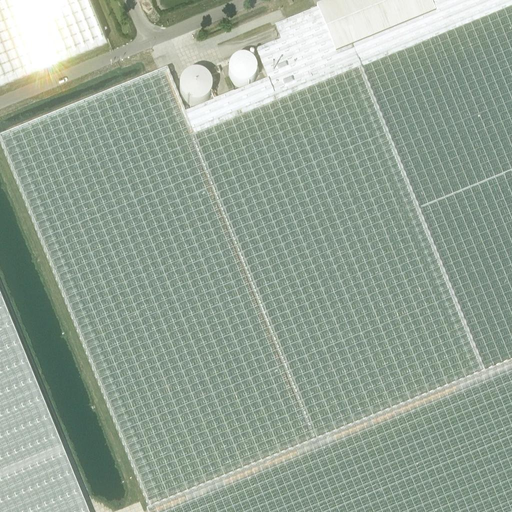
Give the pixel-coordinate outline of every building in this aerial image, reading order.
[(167,72),(0,139),(0,141),(150,511),(147,511),(511,511),(511,0),(429,0),(432,5),(332,45),(317,11),(275,28),(281,43),(256,53),(268,83),(185,116),(167,72)] [(91,0),(0,0),(0,81),(107,39),(91,0)] [(432,5),(429,0),(337,0),(317,8),(317,11),(332,45),(432,5)] [(208,73),(210,78),(220,73),(218,69),(208,73)] [(0,511),(88,511),(0,295),(0,511)]
